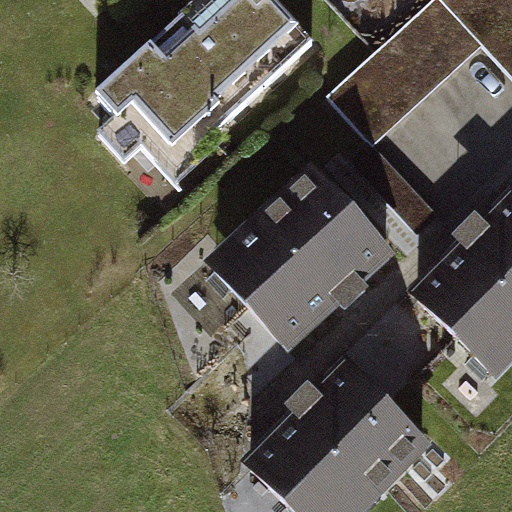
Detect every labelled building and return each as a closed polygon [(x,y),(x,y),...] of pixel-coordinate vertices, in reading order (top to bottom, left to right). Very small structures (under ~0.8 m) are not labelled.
[(172,0),(78,84),(151,166),(300,34),(270,0),(172,0)] [(511,77),(511,0),(436,0),(329,101),(375,150),(484,48),(511,77)] [(274,352),(383,253),(294,155),(185,254),(274,352)] [(511,349),(511,207),(418,300),(489,372),(511,349)] [(228,460),(282,511),(340,511),(413,436),(328,355),(228,460)]
